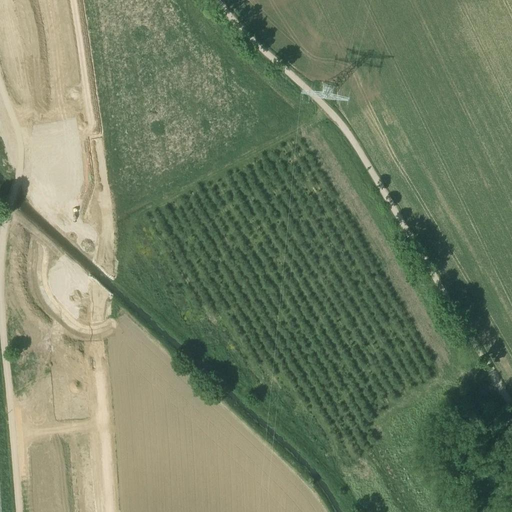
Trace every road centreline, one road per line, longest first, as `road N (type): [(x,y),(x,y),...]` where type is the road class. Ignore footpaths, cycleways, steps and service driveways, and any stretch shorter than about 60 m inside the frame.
road 1 (unclassified): [(110,511),(96,323),(104,195),(74,0)]
road 2 (unclassified): [(511,406),(346,129),(217,0)]
road 3 (track): [(17,511),(0,301)]
road 4 (track): [(0,227),(19,166),(0,104)]
